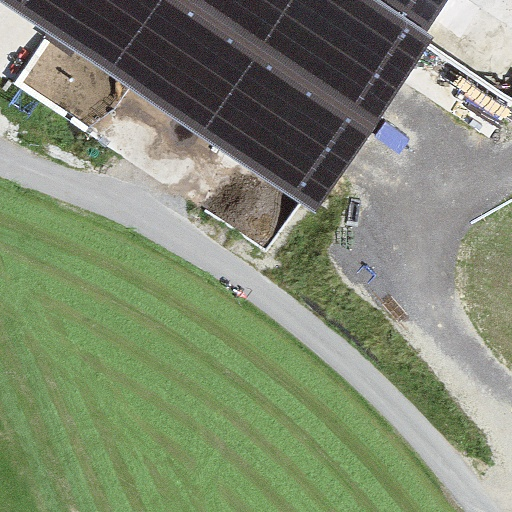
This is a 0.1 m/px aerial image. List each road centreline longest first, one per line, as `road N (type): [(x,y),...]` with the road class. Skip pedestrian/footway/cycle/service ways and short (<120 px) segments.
road 1 (unclassified): [(483,511),(345,357),(185,237),(0,163)]
road 2 (track): [(511,165),(450,190),(405,190),(306,155),(245,149),(187,167),(145,216)]
